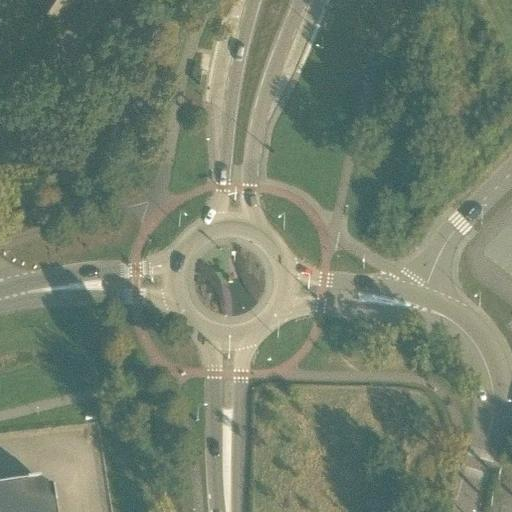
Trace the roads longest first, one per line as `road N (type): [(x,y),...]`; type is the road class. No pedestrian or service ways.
road 1 (unclassified): [(287,292),(419,307),(462,329),(483,360),(494,412),(466,511)]
road 2 (secondary): [(253,234),(260,114),(301,0)]
road 3 (secondary): [(254,0),(232,88),(214,232)]
road 4 (unclassified): [(0,149),(103,0)]
road 5 (tertiary): [(0,301),(73,288),(176,286)]
road 6 (secondary): [(228,341),(229,511)]
